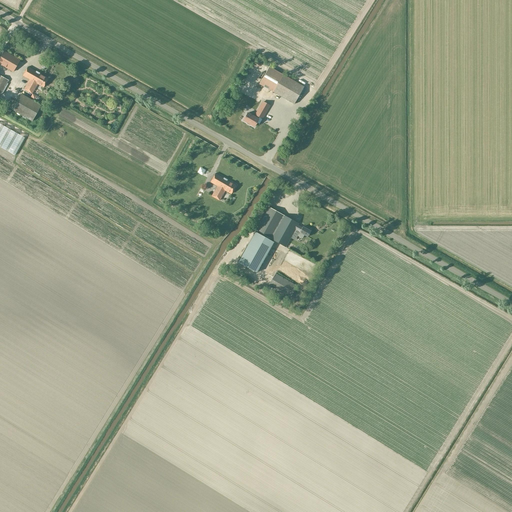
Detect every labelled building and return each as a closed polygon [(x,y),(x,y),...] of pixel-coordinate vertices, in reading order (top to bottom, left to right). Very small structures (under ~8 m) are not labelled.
[(4,51),(0,57),(0,64),(13,72),(19,60),(4,51)] [(43,87),(48,79),(27,67),(23,76),(30,80),(24,89),(32,94),(37,84),(43,87)] [(259,84),(294,104),(304,87),(269,67),(259,84)] [(0,94),(0,95),(8,80),(0,75),(0,94)] [(8,108),(12,110),(32,121),(41,105),(21,94),(17,102),(13,100),(8,108)] [(247,113),(243,120),(254,127),(258,119),(259,117),(262,119),(269,106),(263,102),(255,115),(256,115),(255,117),(247,113)] [(202,176),(205,170),(200,167),(197,173),(202,176)] [(231,194),(236,185),(215,173),(210,182),(217,186),(211,196),(219,200),(225,190),(231,194)] [(269,238),(282,215),(268,207),(255,231),(264,235),(267,237),(269,238)] [(304,235),(307,237),(310,231),(302,227),(302,228),(297,225),(298,224),(282,215),(269,238),(285,247),(295,229),(300,232),(297,236),(302,238),(304,235)] [(254,232),(238,263),(256,273),(273,242),(267,239),(267,237),(264,235),(263,237),(254,232)] [(275,273),(268,285),(290,298),(296,286),(275,273)]
